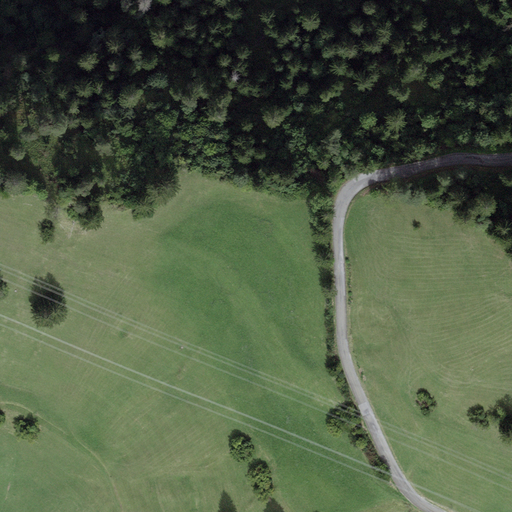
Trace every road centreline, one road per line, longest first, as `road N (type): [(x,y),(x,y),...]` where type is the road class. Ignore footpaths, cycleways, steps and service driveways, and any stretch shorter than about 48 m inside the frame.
road 1 (tertiary): [(511,158),(372,175),(349,188),(341,204),(346,362),(395,473),(433,511)]
road 2 (track): [(117,511),(108,484),(72,445),(15,406),(0,406)]
